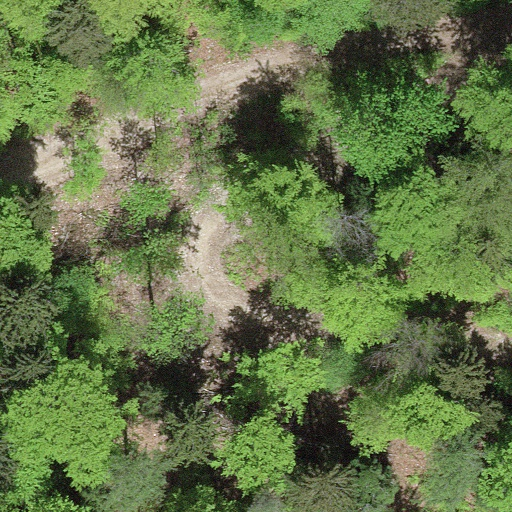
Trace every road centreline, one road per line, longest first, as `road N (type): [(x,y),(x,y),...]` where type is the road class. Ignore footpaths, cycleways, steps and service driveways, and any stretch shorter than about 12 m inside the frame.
road 1 (track): [(511,39),(333,155),(235,198),(189,235),(186,272),(204,302),(258,315),(511,347)]
road 2 (track): [(511,27),(367,44),(244,82),(0,185)]
